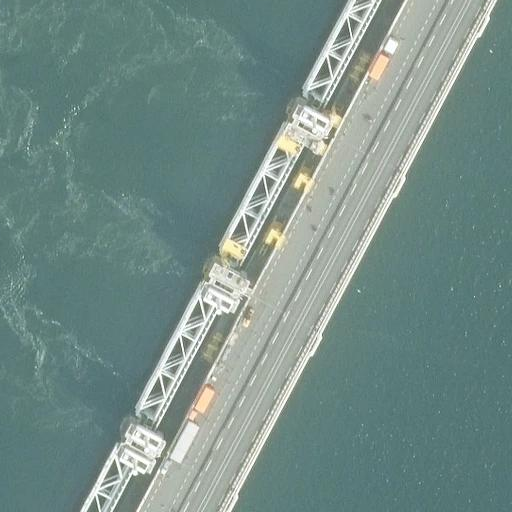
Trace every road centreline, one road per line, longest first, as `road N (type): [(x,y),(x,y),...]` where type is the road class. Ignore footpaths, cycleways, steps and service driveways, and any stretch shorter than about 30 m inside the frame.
road 1 (primary): [(191,511),(460,0)]
road 2 (unclassified): [(149,511),(418,0)]
